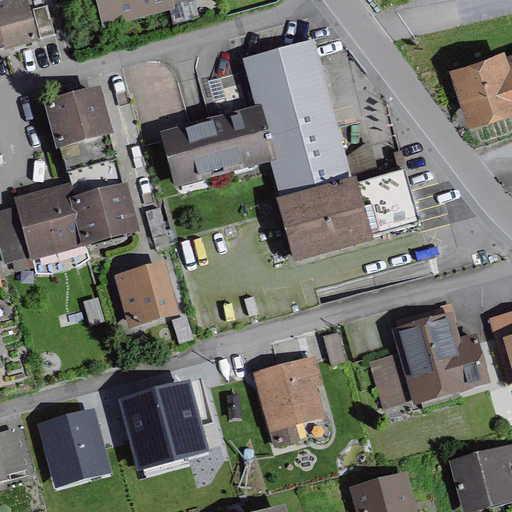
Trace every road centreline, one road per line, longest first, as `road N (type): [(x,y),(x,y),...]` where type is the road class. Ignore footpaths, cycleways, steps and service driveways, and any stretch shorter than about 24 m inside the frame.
road 1 (residential): [(511,266),(0,410)]
road 2 (residential): [(340,0),(0,92)]
road 3 (residential): [(341,0),(511,218)]
